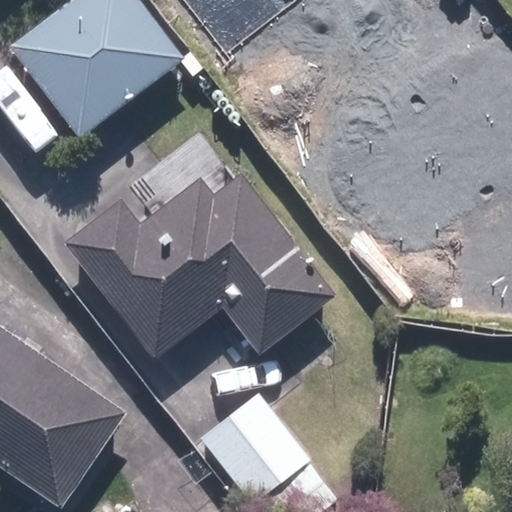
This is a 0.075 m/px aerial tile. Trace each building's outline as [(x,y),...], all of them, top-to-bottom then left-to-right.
[(178,61),(129,0),(66,0),(0,51),(0,54),(70,144),(178,61)] [(280,0),(229,0),(190,31),(303,177),(426,82),(366,3),(314,43),(280,0)] [(511,107),(466,143),(511,202),(511,107)] [(327,296),(232,176),(202,200),(190,185),(133,231),(111,203),(54,247),(145,361),(211,310),(249,357),(327,296)] [(117,414),(0,337),(0,475),(53,510),(117,414)] [(304,461),(252,396),(194,442),(246,507),(304,461)]
